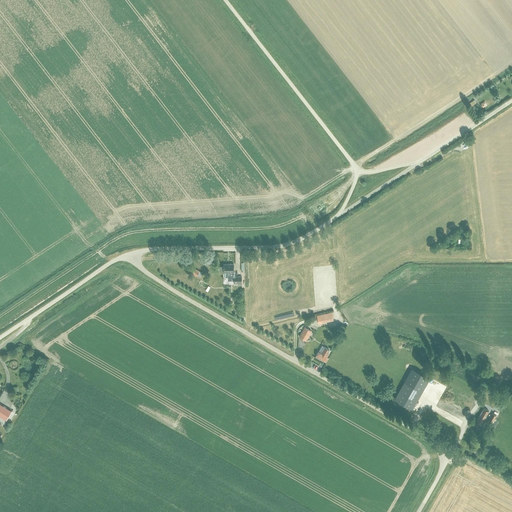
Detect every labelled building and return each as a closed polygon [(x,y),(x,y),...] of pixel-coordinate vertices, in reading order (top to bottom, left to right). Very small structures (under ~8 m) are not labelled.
[(231,264),(230,264),(229,264),(228,264),(224,264),(224,267),(221,267),(220,267),(220,268),(219,268),(219,269),(219,270),(219,271),(220,271),(221,272),(224,272),(234,272),(234,264),(231,264)] [(192,275),(199,279),(202,274),(191,267),(189,271),(193,273),(192,275)] [(234,277),(234,283),(237,283),(237,285),(242,285),(242,283),(242,277),(234,277)] [(318,317),(320,323),(334,320),(333,314),(318,317)] [(299,336),(306,340),(312,331),(305,327),(299,336)] [(316,357),(324,361),(326,363),(328,358),(327,358),(329,354),(328,353),(329,350),(325,348),(322,354),(319,352),(316,357)] [(405,381),(395,399),(412,409),(422,391),(430,378),(412,368),(405,381)] [(437,392),(439,399),(447,396),(444,389),(437,392)] [(457,407),(459,402),(448,397),(446,401),(457,407)] [(0,415),(6,420),(12,411),(0,403),(0,415)] [(475,425),(479,428),(489,412),(484,409),(475,425)] [(493,414),(489,422),(493,424),(497,416),(493,414)]
